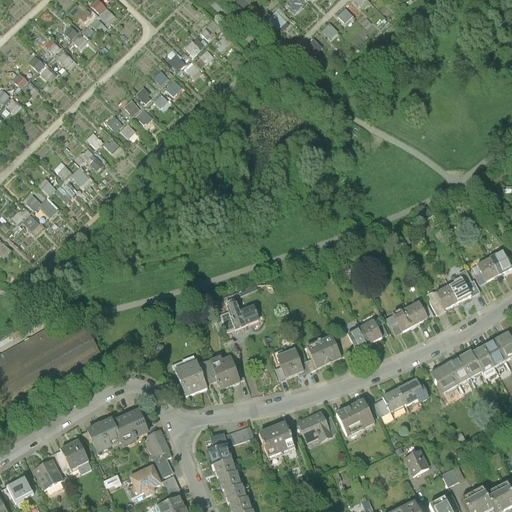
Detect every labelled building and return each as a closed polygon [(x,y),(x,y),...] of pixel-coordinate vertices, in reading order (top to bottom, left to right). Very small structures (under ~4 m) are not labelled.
[(366,0),(352,0),(352,1),(362,12),(370,4),(366,0)] [(98,3),(91,11),(108,26),(115,18),(98,3)] [(335,17),(343,24),(351,16),(344,8),(335,17)] [(80,11),(78,21),(86,23),(87,12),(80,11)] [(278,30),(285,22),(275,12),(267,20),(278,30)] [(89,26),(98,36),(104,30),(95,20),(89,26)] [(206,42),(217,30),(209,23),(198,35),(206,42)] [(319,33),(330,43),(338,33),(327,23),(319,33)] [(64,37),(69,42),(76,34),(71,29),(64,37)] [(71,44),(79,50),(86,42),(77,36),(71,44)] [(192,60),(204,48),(195,38),(182,50),(192,60)] [(46,53),(54,56),(58,48),(50,44),(46,53)] [(53,56),(56,59),(63,52),(60,49),(53,56)] [(169,61),(166,64),(175,73),(184,65),(171,51),(165,57),(169,61)] [(208,52),(194,61),(200,69),(213,60),(208,52)] [(36,75),(43,65),(38,61),(31,70),(36,75)] [(186,70),(190,77),(198,72),(194,65),(186,70)] [(37,75),(43,79),(49,72),(43,68),(37,75)] [(160,87),(166,81),(159,73),(152,79),(160,87)] [(14,87),(19,91),(26,83),(22,79),(14,87)] [(174,97),(182,89),(175,82),(166,90),(174,97)] [(28,83),(20,90),(31,101),(38,94),(28,83)] [(2,89),(0,90),(0,103),(0,104),(8,97),(2,89)] [(150,100),(141,90),(134,96),(144,106),(150,100)] [(10,98),(2,103),(10,116),(18,110),(10,98)] [(121,109),(131,119),(139,112),(129,101),(121,109)] [(153,111),(144,110),(142,123),(155,124),(156,114),(158,114),(159,109),(153,108),(153,111)] [(113,117),(104,125),(114,135),(122,128),(113,117)] [(122,132),(132,143),(139,136),(128,126),(122,132)] [(91,134),(85,141),(95,151),(102,145),(91,134)] [(114,139),(103,144),(110,158),(120,153),(114,139)] [(49,197),(55,190),(45,181),(39,188),(49,197)] [(46,198),(40,204),(30,196),(23,204),(33,213),(37,207),(50,219),(58,209),(46,198)] [(11,219),(16,224),(21,219),(16,214),(11,219)] [(37,225),(29,231),(33,235),(41,229),(37,225)] [(42,229),(32,238),(35,241),(30,245),(41,256),(56,243),(42,229)] [(414,235),(408,238),(411,243),(417,240),(414,235)] [(0,245),(0,256),(3,259),(11,252),(2,243),(0,245)] [(389,243),(381,247),(383,252),(392,248),(389,243)] [(511,256),(509,251),(496,258),(505,273),(511,269),(511,256)] [(369,253),(361,257),(365,264),(373,259),(369,253)] [(492,280),(505,273),(496,258),(484,265),(487,270),(492,280)] [(353,260),(347,263),(350,269),(356,266),(353,260)] [(466,271),(468,276),(478,293),(479,295),(486,290),(480,279),(479,280),(472,268),(466,271)] [(480,273),(486,283),(492,280),(487,270),(480,273)] [(462,281),(457,283),(465,299),(478,293),(468,276),(461,279),(462,281)] [(457,283),(443,291),(451,306),(465,299),(457,283)] [(442,311),(451,306),(443,291),(443,289),(441,290),(439,290),(432,293),(442,311)] [(222,315),(228,332),(260,320),(254,306),(240,311),(236,299),(227,302),(230,312),(222,315)] [(426,300),(412,307),(421,323),(434,316),(429,306),(426,300)] [(434,303),(429,306),(434,316),(440,313),(434,303)] [(409,330),(421,323),(412,307),(400,314),(409,330)] [(401,334),(409,330),(400,314),(393,317),(401,334)] [(380,319),(389,334),(394,332),(386,316),(380,319)] [(380,319),(367,326),(376,341),(389,334),(380,319)] [(0,414),(103,357),(83,321),(56,336),(51,326),(0,354),(0,414)] [(363,348),(376,341),(367,326),(355,332),(363,348)] [(355,353),(363,348),(355,332),(348,336),(350,340),(348,341),(349,343),(354,351),(355,353)] [(511,332),(499,340),(510,359),(511,357),(511,332)] [(318,358),(322,367),(347,355),(342,345),(337,335),(313,347),(318,358)] [(499,340),(488,346),(499,365),(510,359),(499,340)] [(349,343),(342,345),(347,355),(354,351),(349,343)] [(292,375),(305,370),(310,368),(307,361),(301,346),(289,351),(288,348),(280,352),(284,361),(286,360),(292,375)] [(488,371),(499,365),(488,346),(477,353),(487,369),(488,371)] [(476,350),(464,357),(475,376),(487,369),(477,353),(476,350)] [(222,373),(227,387),(247,380),(246,379),(242,367),(237,354),(228,358),(226,354),(217,357),(223,373),(222,373)] [(210,378),(222,373),(223,373),(217,357),(204,362),(210,378)] [(464,382),(475,376),(464,357),(453,363),(464,382)] [(316,369),(322,367),(318,358),(312,359),(316,369)] [(203,359),(182,367),(193,394),(213,386),(210,378),(204,362),(203,359)] [(306,373),(316,369),(312,359),(307,361),(310,368),(305,370),(306,373)] [(447,392),(464,382),(453,363),(436,373),(447,392)] [(246,365),(242,367),(246,379),(251,377),(246,365)] [(423,378),(405,387),(412,402),(423,397),(425,401),(435,396),(430,384),(427,385),(423,378)] [(405,387),(389,395),(391,397),(397,409),(412,402),(405,387)] [(384,415),(397,409),(391,397),(378,403),(384,415)] [(369,399),(342,411),(343,413),(348,423),(352,433),(379,421),(369,399)] [(131,413),(119,418),(129,440),(128,441),(129,445),(142,439),(142,437),(155,431),(153,425),(144,407),(131,413)] [(328,410),(304,421),(313,440),(325,435),(327,440),(339,434),(338,433),(331,417),(328,410)] [(343,413),(337,416),(342,426),(348,423),(343,413)] [(337,415),(331,417),(338,433),(344,430),(342,426),(337,416),(337,415)] [(118,416),(93,427),(94,430),(99,441),(104,452),(128,441),(129,440),(119,418),(118,416)] [(291,422),(278,427),(288,452),(301,447),(291,422)] [(259,436),(256,425),(236,431),(239,442),(259,436)] [(275,457),(288,452),(278,427),(265,432),(275,457)] [(176,449),(167,428),(153,434),(155,439),(152,440),(159,456),(176,449)] [(93,443),(99,441),(94,430),(88,432),(93,443)] [(471,436),(467,430),(461,434),(464,440),(471,436)] [(84,440),(67,449),(77,469),(95,460),(84,440)] [(217,463),(220,462),(237,457),(233,444),(213,450),(217,463)] [(471,452),(468,446),(462,449),(465,455),(471,452)] [(427,448),(411,456),(419,473),(436,465),(427,448)] [(55,455),(58,460),(59,459),(67,475),(77,469),(67,449),(55,455)] [(505,452),(494,457),(500,468),(511,463),(505,452)] [(224,476),(225,475),(242,470),(238,457),(237,457),(220,462),(224,476)] [(58,460),(39,469),(49,489),(69,479),(67,475),(59,459),(58,460)] [(465,464),(448,473),(455,485),(471,477),(465,464)] [(166,483),(158,465),(129,479),(133,489),(141,485),(144,493),(166,483)] [(230,489),(231,488),(248,483),(244,470),(242,470),(225,475),(230,489)] [(185,487),(180,474),(169,479),(174,492),(185,487)] [(31,477),(13,486),(18,496),(22,502),(39,493),(31,477)] [(235,502),(236,501),(253,496),(249,483),(248,483),(231,488),(235,502)] [(511,483),(492,494),(499,507),(501,511),(504,511),(511,508),(511,483)] [(18,496),(13,486),(7,489),(12,499),(18,496)] [(489,488),(468,498),(475,511),(488,511),(499,507),(492,494),(489,488)] [(176,493),(178,499),(186,495),(189,494),(187,489),(176,493)] [(453,495),(460,509),(465,506),(458,493),(453,495)] [(166,511),(177,511),(191,506),(186,495),(178,499),(164,504),(166,511)] [(12,511),(3,496),(0,497),(0,511),(12,511)] [(239,511),(248,511),(258,509),(254,496),(253,496),(236,501),(239,511)] [(459,511),(451,496),(435,504),(439,511),(459,511)] [(421,502),(401,511),(425,511),(422,504),(421,502)] [(433,511),(428,502),(422,504),(425,511),(433,511)]
